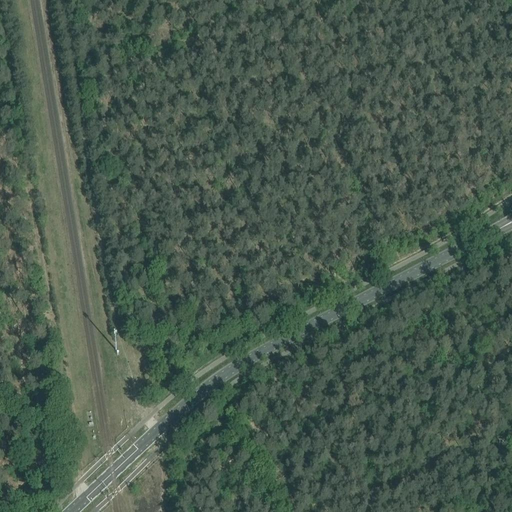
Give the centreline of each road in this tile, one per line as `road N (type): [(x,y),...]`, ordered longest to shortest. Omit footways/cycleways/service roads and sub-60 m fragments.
road 1 (secondary): [(71,511),(213,382),(499,229)]
road 2 (track): [(148,417),(118,329),(66,0)]
